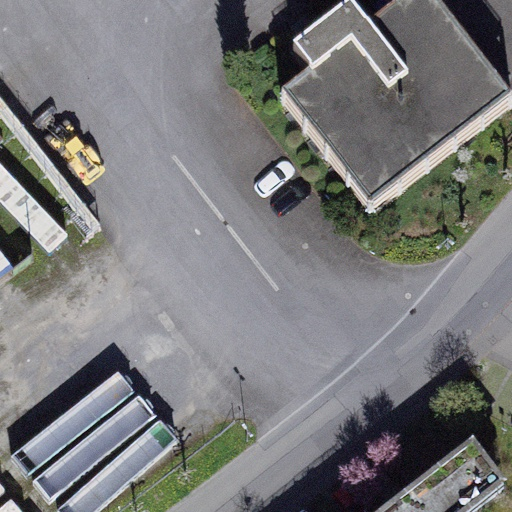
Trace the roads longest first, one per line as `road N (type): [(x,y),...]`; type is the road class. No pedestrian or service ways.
road 1 (unknown): [(350,388),(66,27)]
road 2 (residential): [(511,249),(475,291),(191,511)]
